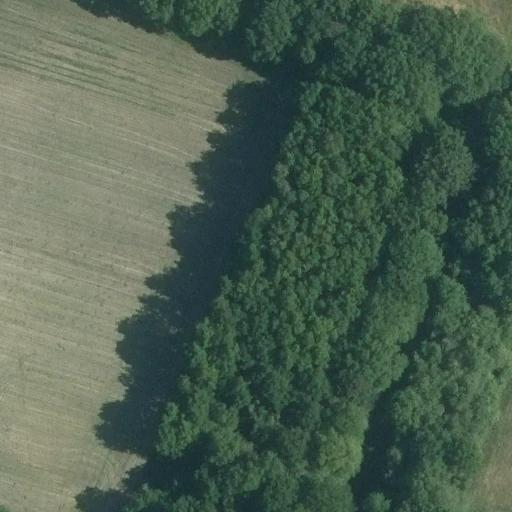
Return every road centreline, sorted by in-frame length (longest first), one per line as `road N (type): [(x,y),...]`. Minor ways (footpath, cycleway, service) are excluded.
road 1 (track): [(511,114),(309,37)]
road 2 (track): [(221,0),(309,37),(321,0)]
